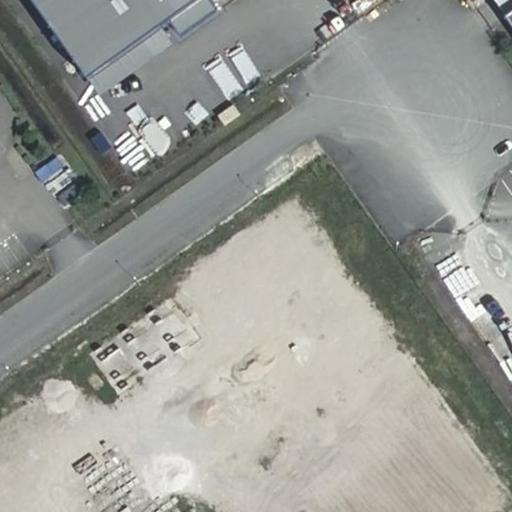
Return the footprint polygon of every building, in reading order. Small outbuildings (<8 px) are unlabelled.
[(64,205),(87,194),(82,183),(59,193),(64,205)] [(444,305),(485,279),(473,260),(432,287),(444,305)] [(455,306),(463,326),(501,311),(493,291),(455,306)] [(511,321),(506,313),(472,335),(484,352),(511,333),(511,321)] [(511,338),(489,353),(500,369),(511,361),(511,338)]
